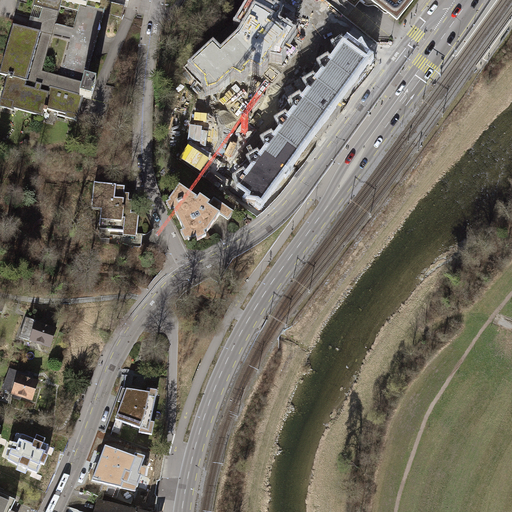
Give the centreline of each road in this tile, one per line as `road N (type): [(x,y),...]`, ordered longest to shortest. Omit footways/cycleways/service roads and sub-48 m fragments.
road 1 (tertiary): [(462,6),(426,22),(277,215),(188,271)]
road 2 (primary): [(462,6),(245,324)]
road 3 (residential): [(159,0),(145,102),(147,186),(188,271)]
road 4 (tertiary): [(149,305),(106,373),(55,511)]
road 5 (unclassified): [(149,305),(173,330),(170,436),(186,482)]
road 6 (primary): [(186,482),(245,324)]
